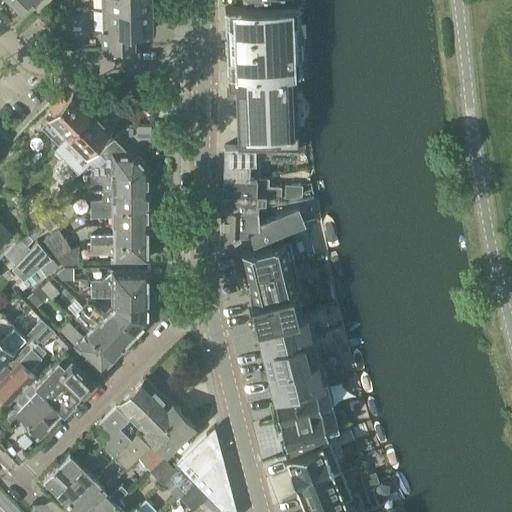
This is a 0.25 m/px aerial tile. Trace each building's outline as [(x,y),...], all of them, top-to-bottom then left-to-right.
[(10,0),(20,9),(28,1),(37,9),(46,0),(10,0)] [(304,144),(301,71),(298,3),(224,6),(225,34),(224,34),(224,47),(226,47),(228,94),(234,94),(237,144),(241,144),(287,144),(304,144)] [(149,6),(101,7),(102,46),(133,45),(133,30),(149,30),(149,6)] [(40,124),(59,142),(65,135),(91,110),(83,101),(83,99),(77,93),(74,93),(72,91),(40,124)] [(91,110),(65,135),(83,154),(109,128),(107,126),(107,123),(102,118),(99,118),(91,110)] [(136,123),(136,135),(150,136),(151,123),(136,123)] [(90,171),(147,171),(147,166),(144,163),(144,160),(139,155),(136,155),(133,151),(119,151),(119,144),(120,143),(112,135),(98,149),(106,157),(108,155),(112,155),(112,163),(90,163),(90,171)] [(258,156),(268,156),(287,157),(287,144),(241,144),(237,144),(223,144),(223,160),(223,175),(257,175),(258,156)] [(147,171),(90,171),(90,179),(102,180),(101,188),(134,188),(147,188),(147,171)] [(222,191),(280,191),(280,184),(267,183),(268,176),(257,175),(223,175),(222,191)] [(294,182),(284,181),(283,196),(293,196),(294,182)] [(302,182),(294,182),(293,196),(294,196),(301,193),(302,182)] [(147,205),(147,188),(134,188),(101,188),(101,197),(90,197),(90,206),(91,205),(147,205)] [(280,191),(222,191),(221,206),(247,207),(248,206),(256,205),(257,199),(279,198),(280,191)] [(247,207),(221,206),(220,242),(229,242),(245,232),(250,243),(303,219),(296,202),(268,214),(270,217),(258,222),(256,205),(248,206),(247,207)] [(48,203),(43,209),(50,216),(55,211),(48,203)] [(112,222),(147,222),(147,205),(91,205),(90,206),(90,214),(112,214),(112,222)] [(42,210),(36,216),(44,224),(50,218),(42,210)] [(36,216),(29,223),(38,231),(44,224),(36,216)] [(0,240),(11,229),(0,218),(0,240)] [(147,222),(112,222),(112,231),(90,231),(89,239),(89,240),(90,240),(147,240),(147,222)] [(42,237),(49,245),(64,235),(57,226),(42,237)] [(23,228),(18,234),(26,242),(32,237),(23,228)] [(64,235),(49,245),(54,252),(72,246),(71,243),(64,235)] [(17,236),(4,249),(12,257),(25,244),(17,236)] [(289,237),(242,248),(247,272),(295,261),(289,237)] [(9,266),(4,272),(13,281),(23,274),(31,268),(40,261),(49,255),(48,254),(35,239),(28,246),(15,260),(9,266)] [(147,257),(147,240),(90,240),(89,240),(89,251),(112,251),(112,257),(147,257)] [(72,246),(54,252),(56,254),(61,261),(77,261),(72,246)] [(0,253),(0,270),(7,264),(12,257),(4,249),(0,253)] [(295,261),(247,272),(253,296),(296,286),(297,287),(300,286),(295,261)] [(56,271),(60,277),(72,277),(72,265),(64,265),(56,271)] [(112,286),(147,285),(147,269),(113,268),(112,277),(90,277),(90,285),(112,286)] [(41,285),(48,292),(55,285),(48,278),(41,285)] [(147,285),(112,286),(90,285),(90,295),(112,295),(112,303),(147,302),(147,285)] [(36,286),(26,296),(36,306),(46,295),(36,286)] [(253,296),(250,297),(256,322),(260,321),(259,320),(302,310),(302,309),(297,287),(296,286),(253,296)] [(82,304),(122,343),(134,331),(109,306),(106,309),(86,299),(82,304)] [(147,302),(112,303),(109,306),(134,331),(147,318),(147,302)] [(85,332),(110,356),(122,343),(82,304),(74,311),(90,326),(85,332)] [(302,310),(259,320),(260,321),(265,344),(315,332),(309,307),(302,309),(302,310)] [(0,337),(13,324),(1,313),(0,313),(0,337)] [(47,322),(41,317),(24,335),(25,336),(23,338),(27,343),(28,342),(47,322)] [(110,356),(85,332),(83,334),(67,319),(59,328),(100,367),(110,356)] [(54,330),(47,322),(28,342),(33,346),(36,342),(39,345),(54,330)] [(13,324),(0,337),(0,361),(23,338),(25,336),(24,335),(13,324)] [(315,332),(265,344),(271,368),(320,357),(315,332)] [(28,367),(39,356),(45,351),(39,345),(36,342),(33,346),(0,378),(0,393),(7,400),(34,373),(28,367)] [(49,364),(78,390),(92,375),(63,349),(49,364)] [(320,357),(271,368),(276,390),(277,392),(326,381),(320,357)] [(78,390),(49,364),(33,381),(38,385),(15,410),(39,432),(78,390)] [(143,429),(170,401),(144,375),(117,402),(141,427),(143,429)] [(331,405),(326,381),(277,392),(276,390),(272,391),(279,417),(331,405)] [(171,400),(170,401),(143,429),(165,452),(194,423),(171,400)] [(107,437),(119,426),(128,417),(115,404),(95,424),(107,437)] [(331,405),(279,417),(284,441),(288,440),(291,449),(321,437),(320,433),(337,429),(331,405)] [(114,454),(130,438),(119,426),(107,437),(102,442),(114,454)] [(175,461),(223,510),(233,500),(218,441),(207,430),(175,461)] [(130,438),(114,454),(126,467),(149,444),(137,431),(130,438)] [(330,436),(286,453),(296,482),(340,463),(330,436)] [(153,444),(139,458),(149,468),(164,454),(153,444)] [(55,488),(82,462),(69,449),(43,475),(55,488)] [(177,468),(165,456),(150,470),(162,482),(177,468)] [(67,500),(93,474),(82,462),(55,488),(67,500)] [(340,463),(296,482),(303,500),(305,500),(308,507),(343,494),(351,491),(340,463)] [(179,467),(169,477),(183,491),(193,481),(179,467)] [(93,474),(67,500),(78,511),(79,511),(104,488),(105,486),(93,474)] [(183,491),(179,495),(193,509),(199,503),(207,495),(193,481),(183,491)] [(104,488),(79,511),(103,511),(120,496),(127,489),(121,482),(110,494),(104,488)] [(308,507),(300,510),(301,511),(349,511),(343,494),(308,507)] [(207,495),(199,503),(207,511),(216,511),(220,508),(207,495)] [(128,511),(129,511),(123,505),(126,502),(120,496),(103,511),(128,511)]
